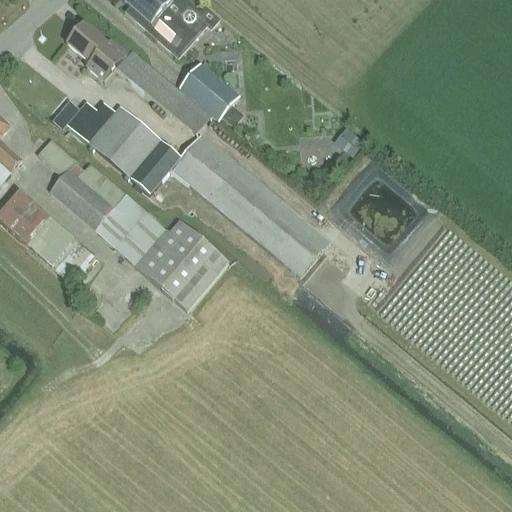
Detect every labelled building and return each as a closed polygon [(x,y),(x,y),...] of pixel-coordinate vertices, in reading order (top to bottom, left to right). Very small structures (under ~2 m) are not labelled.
[(126,0),(119,8),(178,60),(208,26),(214,31),(220,25),(206,13),(202,18),(181,0),(126,0)] [(67,48),(92,68),(89,73),(105,86),(125,62),(109,48),(84,28),(67,48)] [(198,140),(200,137),(212,123),(133,57),(118,75),(198,140)] [(202,70),(181,94),(218,125),(239,100),(202,70)] [(165,145),(163,147),(162,146),(121,112),(118,116),(106,106),(98,116),(87,108),(73,126),(83,134),(80,138),(91,147),(90,149),(149,197),(181,158),(165,145)] [(0,187),(0,188),(23,165),(0,143),(0,140),(11,130),(0,119),(0,187)] [(200,137),(198,140),(172,173),(301,280),(330,244),(200,137)] [(230,267),(179,225),(170,236),(157,226),(124,198),(125,197),(90,168),(85,174),(77,167),(49,143),(36,157),(63,181),(50,196),(115,251),(135,269),(189,315),(230,267)] [(74,290),(76,287),(92,267),(91,266),(96,259),(75,244),(21,195),(0,218),(0,224),(53,271),(74,290)]
